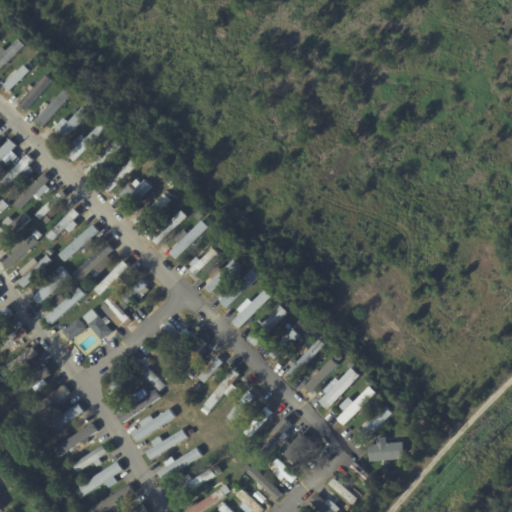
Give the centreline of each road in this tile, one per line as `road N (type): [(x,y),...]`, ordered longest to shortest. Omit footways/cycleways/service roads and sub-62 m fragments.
road 1 (residential): [(163,511),(77,375),(0,274),(149,253),(330,442),(323,465),(278,511)]
road 2 (residential): [(81,382),(188,292)]
